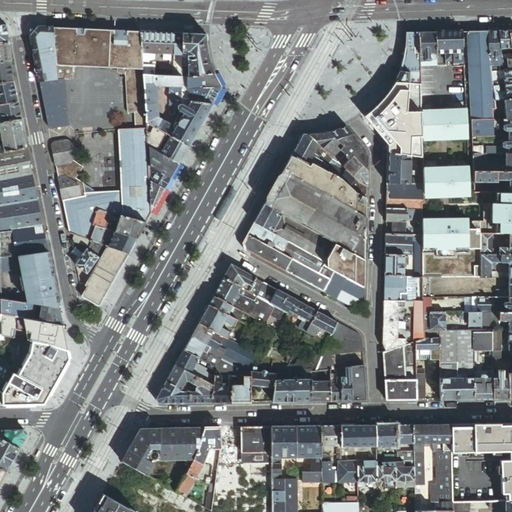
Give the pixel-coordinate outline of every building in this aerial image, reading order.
[(8,27),(0,26),(0,45),(11,45),(8,27)] [(55,29),(34,28),(31,33),(41,84),(59,81),(55,29)] [(74,30),(55,29),(59,81),(66,80),(76,79),(76,70),(74,30)] [(143,33),(74,30),(76,70),(119,68),(129,68),(129,77),(131,113),(135,112),(148,112),(146,91),(145,75),(145,65),(145,62),(144,54),(143,33)] [(491,62),(488,31),(466,32),(467,48),(469,64),(470,64),(491,62)] [(501,59),(501,53),(500,49),(499,31),(488,31),(491,62),(492,66),(502,65),(501,59)] [(508,49),(508,52),(511,52),(509,31),(499,31),(500,49),(508,49)] [(463,60),(462,32),(436,33),(436,54),(444,54),(446,53),(452,53),(453,60),(463,60)] [(185,34),(143,33),(144,54),(157,55),(166,55),(173,55),(178,55),(179,55),(184,55),(185,34)] [(408,83),(420,84),(419,64),(419,61),(418,33),(406,33),(406,42),(404,51),(404,59),(402,64),(399,72),(409,73),(408,83)] [(436,54),(436,33),(418,33),(419,61),(429,61),(429,54),(436,54)] [(209,36),(185,34),(184,55),(190,56),(189,61),(191,61),(191,68),(190,78),(202,78),(202,76),(217,75),(213,65),(210,56),(209,46),(209,36)] [(0,63),(13,62),(11,45),(0,45),(0,63)] [(453,62),(453,60),(452,53),(446,53),(444,54),(445,62),(453,62)] [(157,55),(144,54),(145,62),(151,63),(157,59),(157,55)] [(437,63),(436,54),(436,55),(435,57),(434,59),(432,60),(430,60),(429,61),(419,61),(419,64),(437,63)] [(511,69),(511,57),(511,58),(501,59),(502,65),(492,66),(492,71),(503,70),(511,69)] [(16,82),(13,62),(0,63),(0,84),(16,82)] [(492,71),(492,66),(491,62),(470,64),(470,69),(469,69),(471,102),(475,102),(495,100),(494,92),(493,81),(492,71)] [(153,65),(145,65),(145,75),(156,76),(156,66),(153,65)] [(156,66),(156,76),(173,77),(173,66),(158,66),(156,66)] [(184,77),(184,68),(184,67),(179,67),(177,67),(173,66),(173,77),(184,77)] [(129,77),(129,68),(119,68),(118,74),(129,77)] [(511,79),(511,69),(503,70),(503,74),(504,80),(511,79)] [(503,70),(492,71),(493,81),(498,81),(501,80),(501,78),(499,78),(498,78),(498,75),(503,74),(503,70)] [(395,82),(408,83),(409,73),(399,72),(397,78),(395,82)] [(156,76),(145,75),(146,91),(158,90),(158,87),(170,87),(184,87),(184,78),(184,77),(173,77),(156,76)] [(219,82),(217,75),(202,76),(202,78),(190,78),(189,78),(190,90),(192,90),(223,89),(219,82)] [(332,85),(336,87),(341,78),(337,76),(332,85)] [(500,91),(494,92),(495,100),(504,100),(511,98),(511,79),(504,80),(504,84),(505,88),(505,91),(500,91)] [(66,80),(59,81),(41,84),(51,131),(65,128),(70,127),(66,80)] [(0,106),(20,102),(16,82),(0,84),(0,106)] [(408,83),(395,82),(379,100),(362,114),(387,153),(405,155),(389,118),(420,84),(408,83)] [(184,90),(184,87),(170,87),(170,100),(184,101),(184,100),(184,97),(184,90)] [(214,105),(223,89),(192,90),(191,101),(193,101),(214,105)] [(158,90),(146,91),(148,112),(148,123),(158,128),(163,120),(159,118),(158,90)] [(511,118),(511,98),(504,100),(505,104),(505,114),(496,114),(493,114),(493,119),(497,119),(508,119),(511,118)] [(495,104),(495,100),(475,102),(475,105),(476,111),(493,109),(496,108),(495,104)] [(163,120),(158,128),(191,147),(199,132),(214,105),(193,101),(189,108),(184,105),(183,105),(182,105),(182,106),(181,106),(181,108),(180,108),(180,109),(181,111),(182,111),(186,114),(181,122),(178,128),(163,120)] [(23,120),(20,102),(0,106),(3,124),(23,120)] [(221,109),(214,105),(199,132),(206,136),(221,109)] [(493,114),(493,109),(476,111),(475,105),(470,105),(471,120),(481,119),(493,119),(493,114)] [(177,120),(181,122),(186,114),(182,111),(177,120)] [(467,139),(466,111),(421,113),(421,120),(421,128),(421,138),(434,137),(440,137),(440,140),(450,140),(450,136),(453,136),(454,140),(467,139)] [(148,123),(148,112),(135,112),(137,129),(149,128),(148,123)] [(511,135),(511,118),(508,119),(508,124),(507,124),(503,126),(503,129),(506,131),(508,131),(508,136),(511,135)] [(481,119),(471,120),(472,136),(482,136),(482,135),(482,131),(482,127),(481,123),(481,119)] [(29,149),(23,120),(3,124),(0,124),(2,133),(4,146),(6,154),(29,149)] [(158,128),(148,123),(149,128),(150,146),(158,151),(159,149),(164,141),(168,144),(164,151),(163,154),(181,164),(191,147),(158,128)] [(485,136),(508,136),(508,131),(506,131),(503,129),(503,126),(491,127),(484,130),(485,135),(485,136)] [(333,131),(329,132),(342,146),(347,144),(351,150),(355,147),(352,142),(357,140),(346,127),(341,129),(336,130),(333,131)] [(491,127),(482,127),(482,131),(482,135),(485,135),(484,130),(491,127)] [(150,146),(149,128),(137,129),(120,130),(123,191),(124,204),(124,217),(148,223),(153,213),(152,182),(151,176),(151,166),(150,146)] [(342,146),(329,132),(326,133),(321,133),(309,134),(329,154),(332,157),(342,146)] [(329,154),(309,134),(304,134),(302,136),(297,145),(291,154),(308,164),(309,161),(318,165),(321,161),(322,160),(313,155),(314,152),(320,155),(325,160),(329,154)] [(511,135),(508,136),(508,141),(505,141),(502,143),(502,146),(506,148),(508,148),(508,153),(511,152),(511,135)] [(53,144),(65,201),(87,196),(87,194),(98,193),(77,178),(84,167),(73,160),(81,149),(67,139),(54,142),(53,144)] [(362,146),(361,144),(356,148),(357,148),(353,151),(351,150),(347,144),(342,146),(351,155),(355,151),(357,151),(361,155),(362,155),(359,148),(362,146)] [(158,151),(150,146),(151,166),(154,168),(160,159),(157,157),(160,152),(158,151)] [(351,155),(342,146),(332,157),(333,158),(340,165),(342,166),(351,155)] [(363,148),(362,146),(359,148),(362,155),(361,155),(363,157),(366,159),(367,157),(363,148)] [(0,180),(34,175),(29,149),(6,154),(0,154),(0,180)] [(355,151),(351,155),(358,162),(363,157),(361,155),(357,151),(355,151)] [(160,159),(154,168),(159,171),(173,178),(181,164),(163,154),(160,152),(157,157),(160,159)] [(410,183),(410,156),(405,155),(387,153),(386,183),(410,183)] [(481,153),(472,153),(473,171),(486,171),(485,162),(485,153),(481,153)] [(505,171),(505,153),(501,153),(500,162),(485,162),(486,171),(496,171),(505,171)] [(308,164),(291,154),(287,162),(282,171),(299,180),(308,164)] [(329,163),(333,158),(332,157),(329,154),(325,160),(329,163)] [(358,162),(351,155),(342,166),(346,169),(367,188),(367,171),(358,162)] [(363,157),(358,162),(367,171),(367,158),(367,157),(366,159),(363,157)] [(412,183),(423,183),(422,170),(422,157),(417,157),(417,175),(418,174),(418,180),(413,180),(412,183)] [(337,169),(340,165),(333,158),(329,163),(337,169)] [(346,206),(354,191),(340,177),(335,174),(326,170),(318,165),(309,161),(308,164),(299,180),(346,206)] [(321,161),(318,165),(326,170),(328,167),(328,165),(321,161)] [(343,173),(346,169),(342,166),(340,165),(337,169),(339,171),(343,173)] [(154,168),(151,166),(151,176),(155,178),(159,171),(154,168)] [(470,197),(468,168),(422,170),(423,183),(423,195),(437,194),(442,194),(442,198),(452,197),(452,194),(456,193),(456,197),(470,197)] [(366,197),(367,188),(346,169),(343,173),(340,177),(354,191),(366,197)] [(511,191),(511,170),(505,171),(496,171),(497,179),(509,179),(509,192),(511,191)] [(159,171),(155,178),(153,182),(167,189),(173,178),(159,171)] [(299,180),(282,171),(280,175),(264,203),(282,213),(324,236),(336,243),(345,248),(347,249),(365,259),(366,218),(346,206),(299,180)] [(486,171),(473,171),(474,181),(479,181),(497,181),(497,179),(496,171),(486,171)] [(0,206),(39,200),(34,175),(0,180),(0,206)] [(153,182),(152,182),(153,213),(167,189),(153,182)] [(422,203),(423,203),(423,195),(423,183),(412,183),(410,183),(386,183),(386,208),(417,209),(422,209),(422,203)] [(167,189),(153,213),(157,215),(171,192),(167,189)] [(89,206),(124,204),(123,191),(98,193),(87,194),(87,196),(89,206)] [(366,218),(366,197),(354,191),(346,206),(366,218)] [(511,233),(511,191),(509,192),(503,192),(500,192),(500,203),(493,203),(490,203),(490,205),(490,222),(493,222),(500,222),(500,233),(509,233),(511,233)] [(65,201),(90,208),(89,206),(87,196),(65,201)] [(44,226),(39,200),(0,206),(0,232),(26,229),(44,226)] [(97,226),(93,225),(90,208),(65,201),(71,233),(76,235),(91,240),(97,226)] [(282,213),(264,203),(254,222),(272,232),(282,213)] [(122,216),(124,217),(124,204),(89,206),(90,208),(100,210),(105,212),(112,214),(122,216)] [(480,253),(480,233),(493,233),(493,222),(490,222),(490,205),(483,205),(483,223),(455,223),(455,224),(441,224),(441,223),(422,223),(423,235),(423,255),(423,271),(423,277),(436,277),(475,276),(475,270),(481,270),(481,261),(480,253)] [(93,225),(100,210),(90,208),(93,225)] [(417,215),(417,209),(386,208),(385,221),(392,221),(397,222),(397,219),(409,220),(409,215),(417,215)] [(98,227),(105,212),(100,210),(93,225),(97,226),(98,227)] [(112,214),(105,212),(98,227),(106,229),(109,222),(112,214)] [(321,241),(324,236),(282,213),(272,232),(276,234),(287,240),(314,255),(321,241)] [(122,216),(112,214),(109,222),(114,225),(118,226),(122,216)] [(139,239),(148,223),(124,217),(122,216),(118,226),(116,232),(124,235),(139,239)] [(411,234),(423,235),(422,223),(422,220),(417,220),(417,222),(409,222),(409,234),(411,234)] [(392,234),(409,234),(409,222),(397,222),(392,221),(392,234)] [(114,225),(109,222),(106,229),(112,231),(114,225)] [(272,232),(254,222),(248,233),(270,245),(276,234),(272,232)] [(50,252),(44,226),(26,229),(30,255),(50,252)] [(106,229),(98,227),(97,226),(91,240),(94,241),(101,244),(106,229)] [(30,255),(26,229),(0,232),(0,235),(1,246),(1,258),(29,255),(30,255)] [(130,255),(139,239),(124,235),(116,232),(110,247),(130,255)] [(270,245),(248,233),(243,242),(245,249),(323,291),(330,279),(281,252),(270,245)] [(493,248),(493,233),(480,233),(480,253),(493,254),(493,248)] [(511,253),(511,233),(509,233),(509,248),(507,247),(499,247),(499,248),(499,254),(511,253)] [(287,240),(276,234),(270,245),(281,252),(287,240)] [(411,254),(411,234),(409,234),(392,234),(385,234),(385,253),(403,254),(411,254)] [(416,255),(423,255),(423,235),(411,234),(411,254),(416,255)] [(88,248),(91,240),(76,235),(73,242),(88,248)] [(333,248),(336,243),(324,236),(321,241),(333,248)] [(323,265),(325,262),(320,259),(314,255),(287,240),(281,252),(330,279),(331,276),(333,274),(334,271),(332,270),(323,265)] [(101,244),(94,241),(90,249),(103,256),(108,247),(101,244)] [(324,253),(329,256),(333,248),(321,241),(314,255),(320,259),(324,253)] [(332,270),(345,248),(336,243),(333,248),(329,256),(325,262),(323,265),(332,270)] [(78,257),(76,261),(78,263),(86,253),(77,247),(73,253),(78,257)] [(83,294),(84,296),(101,306),(130,255),(110,247),(108,247),(103,256),(86,287),(87,288),(83,294)] [(347,249),(345,248),(332,270),(334,271),(337,273),(337,270),(340,271),(341,266),(345,267),(345,266),(364,271),(365,265),(345,254),(345,251),(347,249)] [(77,264),(78,266),(88,273),(99,258),(88,249),(86,253),(78,263),(77,264)] [(365,265),(365,259),(347,249),(345,251),(345,254),(365,265)] [(52,266),(50,252),(30,255),(29,255),(1,258),(1,266),(1,273),(22,269),(22,271),(25,286),(34,304),(61,309),(55,281),(52,266)] [(325,262),(329,256),(324,253),(320,259),(325,262)] [(403,257),(403,254),(385,253),(384,274),(403,275),(403,265),(403,257)] [(493,254),(480,253),(481,261),(491,261),(492,261),(495,261),(508,261),(511,261),(511,253),(499,254),(493,254)] [(491,261),(481,261),(481,270),(481,276),(491,276),(491,271),(491,261)] [(231,264),(224,277),(240,286),(243,281),(251,285),(255,277),(231,264)] [(364,288),(364,271),(345,266),(345,267),(341,266),(340,271),(340,274),(346,278),(364,288)] [(337,273),(334,271),(333,274),(340,278),(339,280),(344,283),(346,278),(340,274),(337,273)] [(406,293),(406,275),(403,275),(384,274),(383,300),(399,300),(399,292),(406,293)] [(423,297),(423,277),(411,277),(411,276),(406,275),(406,293),(399,292),(399,300),(423,301),(423,297)] [(339,280),(331,276),(330,279),(323,291),(336,298),(341,289),(344,283),(339,280)] [(511,276),(508,276),(508,282),(508,290),(497,290),(497,291),(497,296),(497,297),(501,297),(508,297),(511,296),(511,276)] [(240,286),(224,277),(213,296),(232,306),(242,288),(242,287),(240,286)] [(277,290),(255,277),(251,285),(248,291),(270,303),(277,290)] [(364,301),(364,288),(346,278),(344,283),(341,289),(364,301)] [(248,291),(251,285),(243,281),(240,286),(242,287),(248,291)] [(232,306),(261,322),(262,321),(265,323),(275,306),(242,288),(232,306)] [(364,301),(341,289),(336,298),(356,310),(364,306),(364,301)] [(295,299),(277,290),(270,303),(283,310),(284,307),(285,305),(290,308),(295,299)] [(227,314),(232,306),(213,296),(209,304),(227,314)] [(494,301),(494,297),(478,297),(478,304),(478,309),(478,312),(482,312),(494,312),(494,309),(494,301)] [(317,311),(295,299),(290,308),(289,310),(303,318),(311,322),(317,311)] [(34,304),(8,300),(8,315),(17,317),(33,320),(34,304)] [(423,312),(423,301),(399,300),(383,300),(382,342),(385,351),(415,340),(424,337),(423,329),(423,321),(423,312)] [(64,326),(61,309),(34,304),(33,320),(35,320),(48,323),(64,326)] [(227,314),(209,304),(198,322),(213,330),(224,337),(226,338),(230,332),(221,327),(224,320),(233,325),(237,319),(227,314)] [(337,322),(317,311),(311,322),(311,323),(319,328),(331,334),(337,322)] [(511,328),(511,311),(508,312),(499,312),(499,318),(499,321),(508,321),(508,325),(508,329),(511,328)] [(445,321),(445,312),(431,312),(428,312),(428,321),(445,321)] [(481,325),(482,312),(478,312),(472,312),(468,312),(468,319),(468,325),(481,325)] [(499,312),(494,312),(482,312),(481,325),(489,325),(489,322),(485,322),(485,318),(499,318),(499,312)] [(8,315),(2,314),(2,330),(14,332),(15,328),(17,317),(8,315)] [(35,320),(33,320),(17,317),(15,328),(33,331),(35,320)] [(306,330),(311,323),(311,322),(303,318),(299,326),(306,330)] [(48,334),(48,323),(35,320),(33,331),(48,334)] [(439,329),(445,329),(445,321),(428,321),(428,329),(430,329),(433,329),(439,329)] [(213,330),(198,322),(191,336),(205,344),(208,338),(213,330)] [(357,333),(337,322),(331,334),(321,357),(317,366),(315,370),(330,368),(333,368),(333,361),(328,354),(362,352),(362,343),(357,333)] [(69,350),(64,326),(48,323),(48,334),(48,340),(48,343),(49,343),(69,350)] [(319,328),(311,323),(306,330),(305,333),(312,336),(314,337),(319,328)] [(268,348),(273,339),(266,335),(248,325),(243,334),(268,348)] [(273,339),(278,330),(271,327),(266,335),(273,339)] [(511,328),(508,329),(508,336),(508,343),(500,343),(500,349),(511,349),(511,328)] [(474,349),(474,329),(445,329),(439,329),(439,337),(440,363),(443,363),(447,363),(456,363),(456,377),(457,377),(457,398),(474,398),(474,378),(474,349)] [(493,336),(493,329),(481,329),(474,329),(474,349),(493,349),(493,336)] [(224,337),(213,330),(208,338),(220,344),(224,337)] [(305,333),(301,340),(308,344),(312,336),(305,333)] [(31,340),(48,343),(48,340),(19,334),(18,337),(31,340)] [(205,344),(191,336),(184,349),(198,357),(202,349),(203,347),(205,344)] [(244,364),(248,366),(255,354),(224,337),(220,344),(208,338),(205,344),(209,346),(216,350),(244,364)] [(416,361),(439,361),(438,338),(423,339),(423,340),(415,343),(415,346),(416,361)] [(69,350),(31,340),(27,361),(19,375),(40,386),(33,394),(10,382),(3,393),(3,405),(46,405),(68,366),(69,350)] [(415,343),(415,340),(385,351),(381,354),(384,403),(416,402),(416,370),(416,361),(415,346),(415,343)] [(208,349),(206,352),(210,354),(213,355),(216,350),(209,346),(208,349)] [(198,357),(184,349),(175,364),(198,376),(201,378),(205,371),(193,365),(198,357)] [(198,357),(206,361),(210,354),(206,352),(202,349),(198,357)] [(511,349),(500,349),(493,349),(493,360),(501,360),(501,353),(511,352),(511,349)] [(511,368),(511,352),(501,353),(501,360),(509,360),(509,366),(511,368)] [(255,365),(258,365),(263,357),(256,353),(255,354),(248,366),(251,368),(253,365),(255,365)] [(206,361),(214,365),(218,358),(213,355),(210,354),(206,361)] [(286,368),(290,359),(264,356),(263,357),(258,365),(275,367),(286,368)] [(312,364),(292,356),(290,359),(286,368),(300,368),(310,368),(312,364)] [(312,364),(317,366),(321,357),(318,356),(315,357),(312,364)] [(215,376),(215,374),(216,366),(214,365),(206,361),(198,357),(193,365),(205,371),(215,376)] [(443,372),(440,371),(440,377),(447,377),(447,373),(449,372),(451,372),(451,368),(447,368),(447,363),(443,363),(443,372)] [(447,377),(456,377),(456,363),(447,363),(447,368),(451,368),(451,372),(449,372),(447,373),(447,377)] [(198,376),(175,364),(166,381),(182,389),(184,384),(185,382),(187,380),(193,383),(198,376)] [(366,401),(363,364),(350,366),(351,402),(366,401)] [(228,371),(216,366),(215,374),(228,375),(228,371)] [(351,402),(350,366),(345,366),(345,373),(345,376),(340,376),(341,399),(351,402)] [(255,370),(251,370),(251,375),(251,385),(274,387),(274,379),(275,372),(266,371),(266,370),(265,369),(264,369),(263,368),(262,369),(261,369),(261,370),(260,370),(260,371),(255,370)] [(310,379),(310,370),(310,368),(300,368),(300,374),(302,374),(302,379),(310,379)] [(330,368),(315,370),(310,370),(310,379),(310,380),(316,380),(316,375),(318,374),(322,373),(324,374),(325,376),(330,376),(330,368)] [(416,370),(416,402),(424,400),(423,369),(416,370)] [(498,377),(493,377),(493,397),(508,397),(508,377),(504,377),(503,373),(503,370),(498,370),(498,377)] [(40,386),(11,371),(6,380),(33,394),(40,386)] [(213,384),(215,376),(205,371),(201,378),(213,384)] [(493,397),(493,377),(488,377),(488,375),(487,373),(485,372),(483,371),(482,372),(481,374),(480,377),(474,378),(474,398),(493,397)] [(228,378),(228,375),(215,374),(215,376),(213,384),(210,401),(231,401),(231,385),(228,385),(224,385),(222,386),(222,384),(220,383),(221,378),(228,378)] [(251,385),(251,375),(244,375),(230,375),(228,375),(228,378),(228,385),(231,385),(231,401),(250,401),(251,385)] [(210,401),(213,384),(201,378),(198,376),(193,383),(197,385),(197,386),(196,387),(196,388),(196,389),(196,390),(196,391),(189,391),(189,402),(210,401)] [(330,400),(341,399),(340,376),(336,376),(336,382),(330,382),(330,400)] [(440,398),(457,398),(457,377),(456,377),(447,377),(440,377),(440,398)] [(274,379),(274,387),(273,401),(311,400),(310,380),(310,379),(302,379),(297,379),(293,379),(278,379),(274,379)] [(316,380),(310,380),(311,400),(330,400),(330,382),(330,380),(316,380)] [(180,391),(182,389),(166,381),(157,398),(159,402),(189,402),(189,391),(187,391),(180,391)] [(511,421),(489,422),(490,450),(507,449),(507,459),(501,459),(502,469),(511,468),(511,421)] [(489,422),(451,423),(451,451),(490,450),(489,422)] [(414,442),(413,423),(395,424),(396,442),(414,442)] [(451,451),(451,423),(413,423),(414,442),(414,450),(424,450),(424,446),(424,442),(429,442),(434,442),(444,442),(444,459),(452,459),(451,451)] [(376,445),(376,424),(341,425),(341,445),(341,446),(345,446),(376,445)] [(396,442),(395,424),(376,424),(376,445),(396,445),(396,442)] [(297,456),(296,425),(271,426),(271,450),(271,457),(282,456),(282,446),(283,447),(285,447),(287,446),(287,456),(297,456)] [(321,445),(321,425),(296,425),(297,456),(306,456),(306,446),(308,447),(309,447),(311,446),(312,445),(312,456),(321,456),(321,448),(321,445)] [(341,445),(341,425),(321,425),(321,445),(325,445),(338,445),(341,445)] [(271,450),(271,426),(241,427),(241,450),(271,450)] [(199,445),(204,427),(140,428),(129,448),(148,458),(151,460),(153,458),(154,458),(155,457),(156,457),(157,456),(183,456),(192,461),(196,453),(199,445)] [(221,446),(220,427),(204,427),(199,445),(208,447),(221,446)] [(26,430),(0,430),(0,437),(21,449),(29,435),(26,430)] [(21,449),(0,437),(0,468),(8,473),(21,449)] [(452,500),(452,470),(452,459),(444,459),(444,442),(434,442),(434,451),(436,451),(437,497),(438,503),(438,509),(453,509),(452,500)] [(176,490),(185,496),(203,463),(208,447),(199,445),(196,453),(192,461),(176,490)] [(129,448),(122,461),(147,474),(150,469),(144,466),(148,458),(129,448)] [(335,480),(335,470),(332,470),(331,458),(329,457),(324,453),(324,448),(321,448),(321,456),(322,481),(335,480)] [(410,450),(410,457),(402,457),(402,461),(409,461),(414,461),(414,450),(410,450)] [(414,465),(415,479),(415,484),(420,484),(425,484),(424,450),(414,450),(414,461),(414,465)] [(282,456),(271,457),(272,473),(282,473),(282,456)] [(303,481),(322,481),(321,456),(312,456),(312,459),(311,460),(311,471),(303,471),(303,481)] [(144,466),(150,469),(154,462),(151,460),(148,458),(144,466)] [(357,465),(357,461),(345,461),(341,461),(338,461),(338,462),(339,470),(335,470),(335,480),(358,480),(357,465)] [(358,480),(376,480),(376,467),(364,467),(364,465),(357,465),(358,480)] [(385,480),(396,479),(396,466),(393,466),(384,466),(383,465),(382,465),(376,465),(376,467),(376,480),(385,480)] [(414,479),(415,479),(414,465),(410,465),(402,466),(396,466),(396,479),(414,479)] [(511,468),(502,469),(503,499),(511,498),(511,468)] [(297,511),(297,481),(297,478),(282,478),(272,479),(272,491),(272,511),(297,511)] [(435,509),(438,509),(438,503),(435,504),(421,504),(420,484),(415,484),(416,510),(435,509)] [(135,511),(104,493),(93,511),(135,511)] [(479,508),(479,499),(470,500),(470,508),(479,508)] [(499,507),(499,499),(479,499),(479,508),(499,507)] [(470,500),(452,500),(453,509),(452,511),(470,511),(470,508),(470,500)] [(331,511),(331,501),(322,501),(322,511),(331,511)]
